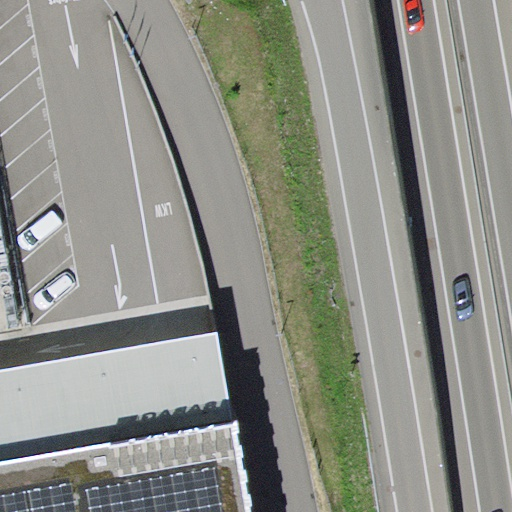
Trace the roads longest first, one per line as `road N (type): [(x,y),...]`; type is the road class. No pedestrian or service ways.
road 1 (motorway): [(323,0),(415,511)]
road 2 (motorway): [(415,0),(497,511)]
road 3 (motorway): [(511,215),(476,0)]
